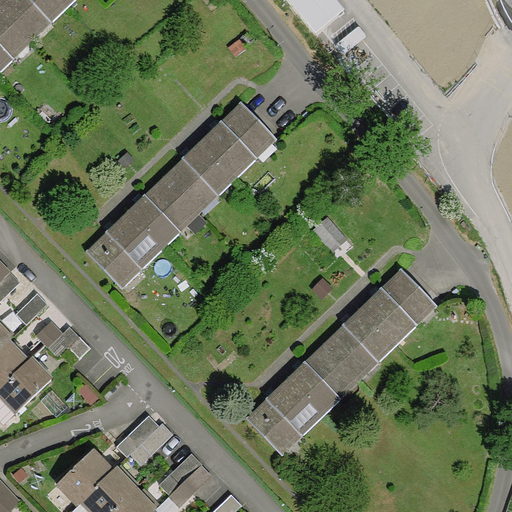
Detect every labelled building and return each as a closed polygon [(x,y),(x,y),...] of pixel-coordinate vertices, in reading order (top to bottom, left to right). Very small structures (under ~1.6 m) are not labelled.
[(3,0),(0,3),(0,7),(27,36),(45,19),(52,26),(68,10),(58,0),(3,0)] [(58,0),(68,10),(78,0),(58,0)] [(341,0),(291,0),(318,33),(349,9),(341,0)] [(418,0),(393,0),(385,7),(431,60),(454,40),(418,0)] [(0,76),(15,61),(8,54),(27,36),(0,7),(0,76)] [(200,145),(235,183),(259,161),(252,153),(272,134),(260,123),(242,104),(200,145)] [(165,178),(194,209),(212,191),(219,198),(235,183),(200,145),(165,178)] [(130,212),(167,250),(182,234),(175,227),(194,209),(165,178),(130,212)] [(167,250),(130,212),(108,233),(87,253),(116,283),(136,265),(143,271),(167,250)] [(0,283),(11,274),(1,263),(0,263),(0,283)] [(360,311),(396,349),(419,327),(412,319),(432,301),(421,290),(403,270),(360,311)] [(0,304),(21,284),(11,274),(0,283),(0,304)] [(333,289),(323,279),(311,291),(321,301),(333,289)] [(48,306),(38,295),(17,316),(27,326),(48,306)] [(325,344),(354,375),(372,358),(379,365),(396,349),(360,311),(325,344)] [(13,340),(0,327),(0,351),(9,343),(13,340)] [(49,349),(60,339),(49,328),(39,338),(49,349)] [(70,328),(60,339),(49,349),(59,360),(70,349),(81,360),(91,350),(70,328)] [(0,351),(0,391),(28,364),(9,343),(0,351)] [(290,379),(327,416),(343,400),(335,393),(354,375),(325,344),(290,379)] [(32,360),(28,364),(0,391),(0,397),(17,415),(52,381),(34,363),(32,360)] [(327,416),(290,379),(268,400),(247,419),(276,449),(296,431),(303,438),(327,416)] [(17,415),(0,397),(0,422),(4,427),(17,415)] [(131,456),(160,428),(150,417),(118,448),(128,459),(131,456)] [(174,435),(164,424),(160,428),(131,456),(142,467),(174,435)] [(113,473),(94,452),(59,486),(78,507),(82,503),(113,473)] [(160,486),(171,497),(201,467),(203,466),(193,455),(160,486)] [(169,499),(180,509),(212,478),(201,467),(171,497),(169,499)] [(117,470),(113,473),(82,503),(83,504),(90,511),(114,511),(137,490),(117,470)] [(0,511),(10,511),(20,504),(0,482),(0,511)] [(137,490),(114,511),(154,511),(156,510),(137,490)] [(237,511),(243,507),(232,496),(215,511),(237,511)] [(169,499),(156,510),(154,511),(176,511),(180,509),(169,499)]
